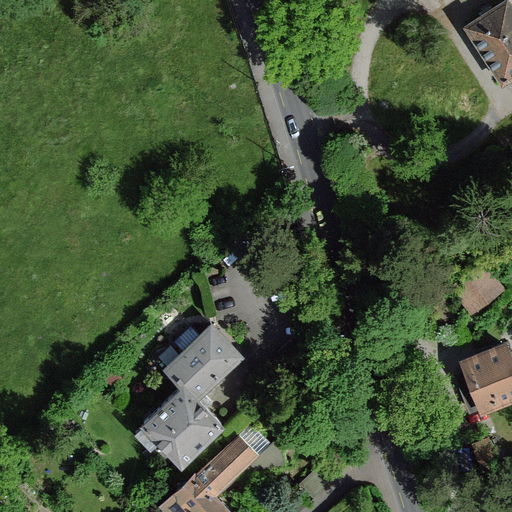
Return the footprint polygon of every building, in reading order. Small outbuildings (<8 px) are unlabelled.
[(511,7),(507,0),(469,24),(504,80),(511,74),(511,7)] [(498,281),(482,260),(455,281),(472,302),(498,281)] [(176,374),(186,383),(197,394),(220,373),(216,368),(236,349),(212,324),(181,353),(190,361),(176,374)] [(310,359),(292,339),(278,352),(298,372),(310,359)] [(511,360),(505,343),(467,358),(476,379),(485,402),(486,405),(511,394),(511,360)] [(342,382),(338,370),(324,376),(329,387),(342,382)] [(485,402),(476,379),(463,385),(472,407),(485,402)] [(186,383),(146,420),(148,422),(161,436),(184,460),(224,422),(197,394),(186,383)] [(255,453),(244,463),(252,472),(285,461),(282,450),(284,448),(276,439),(272,443),(252,421),(238,434),(255,453)] [(161,436),(148,422),(138,431),(151,445),(161,436)] [(238,434),(196,473),(213,491),(234,473),(244,463),(255,453),(238,434)] [(497,456),(490,439),(476,445),(483,462),(497,456)] [(217,495),(213,491),(196,473),(166,502),(175,511),(226,511),(230,510),(217,495)] [(237,476),(234,473),(213,491),(217,495),(237,476)] [(0,494),(0,511),(20,511),(2,492),(0,494)]
